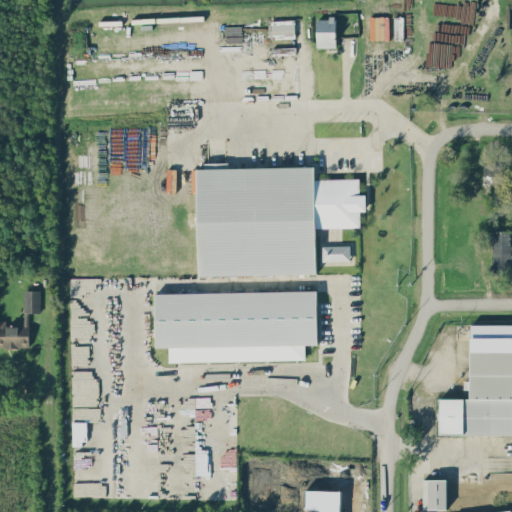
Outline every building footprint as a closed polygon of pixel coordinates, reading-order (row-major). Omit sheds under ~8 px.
[(365,37),(375,38),(375,29),(385,29),(385,17),(366,17),(365,37)] [(336,47),(336,18),(317,18),(317,47),(336,47)] [(272,36),(295,36),(295,20),(271,20),(272,36)] [(316,273),(316,227),(361,227),(360,211),(366,210),(366,194),(360,194),(359,178),(315,179),(314,166),(228,167),(228,162),(204,162),(204,168),(197,168),(198,275),(316,273)] [(483,184),(509,184),(508,163),(483,164),(483,184)] [(510,230),(492,230),(493,274),(511,273),(510,230)] [(350,245),(321,245),(322,261),(350,260),(350,245)] [(40,289),(24,289),(24,312),(40,312),(40,289)] [(169,361),(305,359),(305,344),(318,343),(317,290),(155,293),(156,346),(168,346),(169,361)] [(0,346),(29,347),(29,312),(24,312),(24,325),(6,325),(6,320),(0,319),(0,346)] [(511,323),(470,324),(470,380),(463,380),(463,389),(470,389),(470,398),(439,398),(439,434),(511,434),(511,323)] [(96,422),(74,421),(74,428),(95,429),(96,422)] [(446,478),(423,479),(423,509),(447,508),(446,478)]
